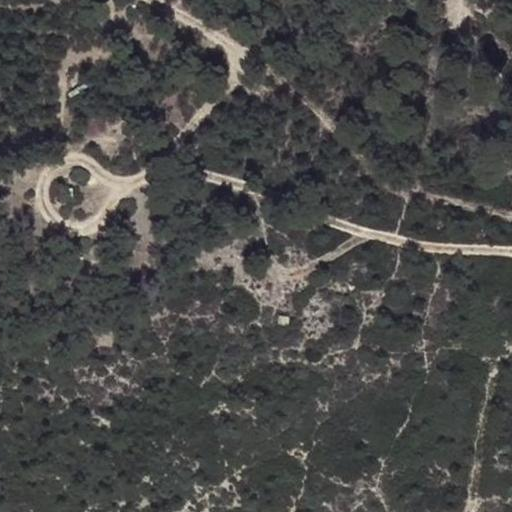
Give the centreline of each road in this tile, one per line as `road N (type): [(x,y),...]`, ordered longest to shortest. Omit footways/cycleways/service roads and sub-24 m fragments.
road 1 (track): [(511,251),(368,227),(176,160),(244,62)]
road 2 (track): [(176,160),(130,183),(85,228),(60,223),(45,187),(52,166),(91,164)]
road 3 (track): [(244,62),(477,58)]
